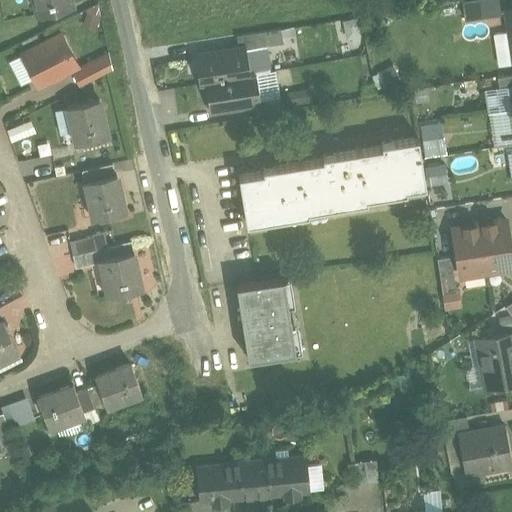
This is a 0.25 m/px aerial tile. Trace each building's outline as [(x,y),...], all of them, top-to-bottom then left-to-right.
[(36,0),(39,11),(73,3),(72,0),(36,0)] [(499,0),(463,0),(466,17),(502,11),(499,0)] [(338,18),(340,35),(355,33),(354,17),(338,18)] [(282,27),(264,30),(266,45),(284,42),(282,27)] [(264,30),(238,34),(240,46),(247,45),(247,48),(266,45),(264,30)] [(62,33),(24,53),(40,84),(78,64),(62,33)] [(240,46),(196,53),(200,82),(205,81),(251,74),(251,73),(247,48),(247,45),(240,46)] [(110,52),(75,70),(82,84),(114,68),(110,52)] [(251,74),(205,81),(200,82),(201,83),(207,82),(211,109),(256,102),(262,101),(262,99),(257,72),(251,73),(251,74)] [(511,72),(499,75),(501,88),(509,86),(511,85),(511,72)] [(281,95),(262,99),(262,101),(256,102),(258,114),(283,110),(281,95)] [(100,98),(68,105),(68,107),(73,106),(80,139),(76,140),(76,141),(109,134),(100,98)] [(326,157),(265,166),(265,169),(240,173),(247,221),(309,211),(309,208),(367,199),(367,196),(407,190),(407,187),(427,184),(419,136),(384,142),(384,144),(325,153),(326,157)] [(117,174),(85,181),(85,183),(90,182),(97,215),(93,216),(93,218),(125,210),(117,174)] [(496,219),(493,217),(480,220),(488,269),(511,265),(511,248),(507,217),(496,219)] [(480,220),(467,222),(465,224),(453,226),(461,273),(488,269),(480,220)] [(133,240),(74,253),(77,267),(101,261),(100,259),(136,251),(133,240)] [(136,251),(100,259),(101,261),(104,278),(109,277),(113,293),(107,294),(107,296),(142,288),(138,270),(140,270),(136,251)] [(452,254),(438,257),(444,292),(457,290),(452,254)] [(285,276),(237,283),(249,358),(297,350),(285,276)] [(0,361),(4,359),(2,354),(16,347),(19,352),(20,351),(4,320),(0,322),(0,361)] [(511,330),(478,337),(483,366),(489,364),(493,383),(487,384),(487,385),(511,380),(511,330)] [(130,363),(96,375),(99,383),(106,406),(107,407),(108,406),(107,403),(138,391),(140,395),(142,395),(130,363)] [(106,406),(99,383),(88,387),(95,407),(97,410),(106,406)] [(73,384),(39,396),(50,428),(52,427),(50,423),(82,412),(83,415),(85,415),(83,411),(76,391),(73,384)] [(95,407),(88,387),(76,391),(83,411),(95,407)] [(14,440),(4,412),(0,413),(0,436),(2,444),(14,440)] [(466,415),(444,418),(447,436),(458,434),(458,433),(469,431),(466,415)] [(469,431),(458,433),(458,434),(465,472),(511,463),(511,458),(505,424),(469,431)] [(307,453),(268,457),(268,456),(253,458),(256,489),(271,488),(271,483),(276,483),(277,492),(285,492),(286,495),(302,494),(301,490),(311,489),(307,453)] [(240,460),(197,464),(201,500),(214,499),(214,503),(230,501),(229,497),(238,496),(237,487),(242,486),(243,490),(256,489),(253,458),(240,459),(240,460)] [(377,458),(355,460),(357,482),(380,480),(377,458)] [(418,489),(420,511),(437,510),(435,488),(418,489)]
